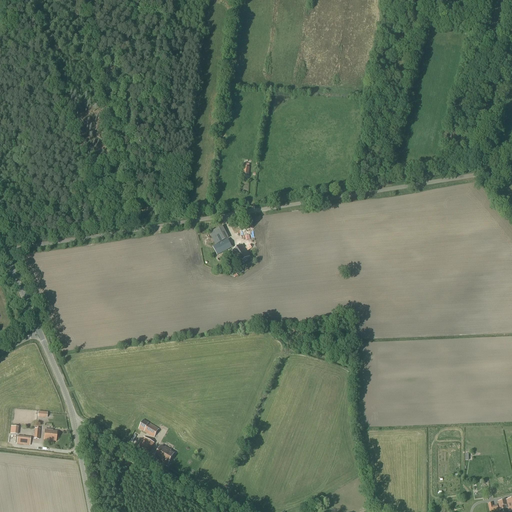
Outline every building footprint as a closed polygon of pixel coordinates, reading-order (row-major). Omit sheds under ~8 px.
[(217,256),(232,248),(227,239),(212,247),(217,256)] [(240,243),(238,245),(232,250),(240,261),(246,256),(248,255),(240,243)] [(154,438),(158,428),(143,420),(139,429),(154,438)] [(56,441),(57,432),(52,431),(45,430),(44,440),(56,441)] [(147,453),(153,443),(145,439),(139,449),(147,453)] [(170,451),(172,447),(168,445),(166,449),(161,447),(155,457),(163,462),(168,465),(174,453),(170,451)] [(508,511),(511,511),(511,499),(498,502),(500,510),(507,509),(508,511)]
